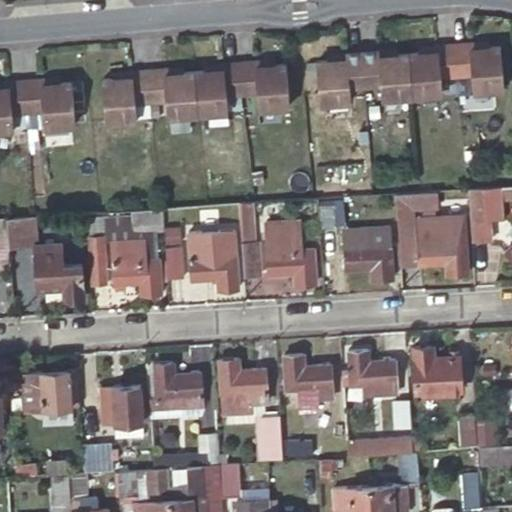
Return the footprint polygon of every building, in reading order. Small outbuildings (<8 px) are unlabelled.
[(451,42),(453,75),(469,74),(470,89),(500,87),(497,44),(479,46),(469,47),(468,41),(451,42)] [(405,53),(408,95),(438,92),(437,77),(453,75),(451,42),(434,44),(435,50),(425,51),(405,53)] [(359,50),(361,83),(376,82),(377,98),(408,95),(405,53),(394,53),(385,54),(375,55),(375,49),(359,50)] [(312,60),(315,103),(346,100),(345,84),(361,83),(359,50),(342,52),(342,58),(332,59),(324,59),(312,60)] [(234,61),(236,93),(251,92),(253,108),(284,105),(281,63),(270,64),(251,65),(250,59),(234,61)] [(189,71),(191,113),(221,111),(220,95),(236,93),(234,61),(219,62),(219,68),(209,69),(199,70),(189,71)] [(142,68),(144,101),(160,100),(161,116),(191,113),(189,71),(178,71),(169,72),(159,73),(159,67),(142,68)] [(96,78),(98,120),(129,118),(129,102),(144,101),(142,68),(125,70),(126,76),(116,77),(107,77),(96,78)] [(18,78),(20,110),(35,110),(36,125),(68,123),(65,81),(53,81),(45,82),(35,83),(34,77),(18,78)] [(0,128),(5,128),(4,112),(20,110),(18,78),(3,80),(3,86),(0,85),(0,128)] [(511,183),(500,185),(500,196),(511,195),(511,183)] [(500,185),(469,187),(473,240),(490,238),(489,218),(502,217),(500,196),(500,185)] [(436,204),(435,189),(394,191),(399,263),(415,262),(411,206),(436,204)] [(333,198),(317,199),(319,227),(335,226),(333,198)] [(252,201),(237,202),(240,240),(254,239),(252,201)] [(160,206),(130,208),(131,226),(162,223),(160,206)] [(108,210),(84,211),(86,241),(102,240),(108,239),(110,239),(108,210)] [(32,215),(4,217),(7,247),(31,244),(34,244),(32,215)] [(462,215),(415,218),(419,263),(445,261),(446,272),(467,271),(462,215)] [(4,217),(0,216),(0,259),(8,258),(7,247),(4,217)] [(291,220),(263,221),(267,272),(294,271),(295,282),(314,281),(312,247),(292,249),(291,220)] [(388,224),(358,225),(360,233),(342,234),(344,268),(369,266),(370,277),(391,275),(388,224)] [(341,226),(342,234),(360,233),(358,225),(341,226)] [(110,239),(108,239),(112,282),(139,280),(140,292),(161,291),(158,256),(137,257),(135,238),(110,239)] [(202,243),(187,244),(190,278),(216,276),(218,287),(238,286),(235,252),(214,254),(213,239),(201,240),(202,243)] [(254,239),(240,240),(242,274),(260,273),(258,239),(254,239)] [(102,240),(86,241),(89,283),(106,282),(102,240)] [(34,244),(31,244),(35,287),(62,286),(63,297),(83,297),(80,263),(60,265),(59,250),(48,251),(48,243),(34,244)] [(180,244),(163,245),(166,277),(183,276),(180,244)] [(432,344),(412,345),(416,392),(462,389),(460,354),(433,356),(432,344)] [(349,368),(342,368),(343,385),(364,384),(364,395),(397,393),(395,359),(368,360),(367,348),(347,350),(349,368)] [(305,353),(282,354),(285,389),(295,388),(295,409),(315,408),(315,398),(330,397),(328,363),(305,364),(305,353)] [(238,356),(217,358),(221,414),(251,412),(250,402),(268,401),(266,367),(239,369),(238,356)] [(156,396),(148,397),(149,409),(185,407),(203,406),(201,371),(174,373),(173,361),(153,362),(156,396)] [(68,368),(28,371),(31,408),(71,405),(79,404),(76,367),(68,368)] [(140,384),(99,386),(101,421),(143,419),(140,384)] [(478,420),(476,394),(459,395),(461,422),(478,420)] [(412,424),(409,398),(392,399),(394,426),(412,424)] [(186,415),(185,407),(149,409),(149,417),(186,415)] [(257,441),(258,459),(282,457),(278,411),(260,413),(263,441),(257,441)] [(152,455),(153,466),(166,465),(201,463),(219,462),(217,433),(199,434),(201,452),(152,455)] [(348,437),(349,453),(368,452),(403,449),(414,449),(412,433),(348,437)] [(110,441),(82,443),(84,471),(86,471),(112,469),(111,458),(111,448),(110,441)] [(511,446),(481,449),(482,464),(511,461),(511,446)] [(420,448),(414,449),(403,449),(405,482),(407,482),(407,484),(422,483),(420,448)] [(342,458),(320,459),(322,481),(333,481),(332,469),(343,468),(342,458)] [(240,460),(219,462),(222,495),(242,494),(240,460)] [(222,511),(222,495),(219,462),(201,463),(166,465),(168,481),(169,498),(170,511),(222,511)] [(153,466),(117,469),(119,496),(137,495),(136,483),(168,481),(166,465),(153,466)] [(479,470),(461,471),(464,507),(482,506),(479,470)] [(84,471),(67,472),(67,478),(69,500),(88,498),(86,471),(84,471)] [(69,500),(67,478),(51,479),(54,511),(70,511),(71,511),(69,500)] [(372,511),(396,511),(410,511),(407,484),(407,482),(405,482),(371,484),(372,511)] [(372,511),(371,484),(334,487),(336,511),(372,511)] [(239,511),(272,511),(271,497),(239,499),(239,511)] [(134,511),(170,511),(169,498),(134,501),(134,511)]
